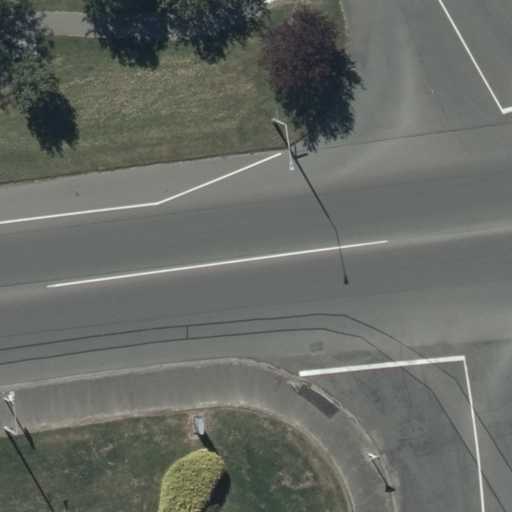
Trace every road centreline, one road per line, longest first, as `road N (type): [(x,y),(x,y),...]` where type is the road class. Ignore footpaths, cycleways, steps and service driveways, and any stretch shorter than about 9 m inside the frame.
road 1 (secondary): [(481,228),(0,294)]
road 2 (residential): [(481,228),(484,109),(440,0)]
